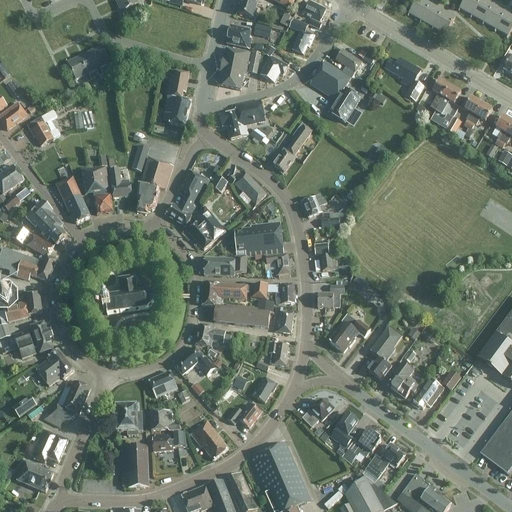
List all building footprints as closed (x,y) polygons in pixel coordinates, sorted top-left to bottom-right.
[(121,13),(139,5),(136,0),(118,0),(116,2),(121,13)] [(295,0),(243,0),(239,15),(252,19),(257,0),(268,0),(290,10),(295,0)] [(422,21),(431,5),(422,0),(417,0),(410,14),(422,21)] [(473,16),(481,0),(465,0),(460,9),(473,16)] [(484,23),(494,7),(482,0),(481,0),(473,16),(484,23)] [(326,11),(309,3),(303,16),(312,21),(310,26),(320,31),(322,26),(320,25),(326,11)] [(4,5),(0,6),(0,21),(10,17),(4,5)] [(434,28),(443,12),(431,5),(422,21),(434,28)] [(133,9),(135,14),(142,11),(140,6),(133,9)] [(496,30),(506,14),(494,7),(484,23),(496,30)] [(446,35),(455,19),(443,12),(434,28),(446,35)] [(509,37),(511,31),(511,17),(506,14),(496,30),(509,37)] [(155,15),(149,36),(162,40),(168,19),(155,15)] [(10,17),(0,21),(0,36),(16,29),(10,17)] [(168,19),(162,40),(175,44),(181,23),(168,19)] [(300,34),(293,51),(304,56),(307,47),(310,49),(315,37),(306,34),(309,27),(293,20),(290,29),(300,34)] [(181,23),(175,44),(188,47),(194,27),(181,23)] [(254,36),(270,40),(272,30),(256,26),(254,36)] [(251,32),(231,27),(227,46),(250,51),(252,40),(250,39),(251,32)] [(34,43),(14,53),(20,65),(40,55),(34,43)] [(99,70),(100,69),(108,66),(111,72),(115,71),(111,63),(111,64),(102,47),(91,52),(99,70)] [(275,51),(268,47),(264,55),(271,59),(275,51)] [(251,55),(226,50),(219,87),(241,91),(244,76),(247,77),(249,67),(250,67),(249,73),(257,74),(261,55),(253,53),(251,64),(250,64),(251,55)] [(103,76),(100,69),(99,70),(91,52),(79,58),(88,75),(89,75),(96,71),(100,78),(103,76)] [(343,73),(352,80),(362,64),(343,52),(336,62),(346,68),(343,73)] [(363,61),(371,66),(375,60),(367,54),(363,61)] [(40,55),(20,65),(26,77),(45,67),(40,55)] [(92,82),(89,75),(88,75),(79,58),(68,64),(76,81),(85,77),(88,83),(92,82)] [(289,68),(272,58),(261,76),(275,84),(280,76),(283,78),(289,68)] [(397,66),(390,62),(385,70),(403,80),(402,83),(411,89),(406,98),(416,103),(424,89),(415,84),(421,73),(400,60),(397,66)] [(361,99),(345,90),(351,80),(325,63),(310,86),(337,103),(329,115),(345,125),(361,99)] [(45,67),(26,77),(31,89),(51,79),(45,67)] [(10,76),(7,71),(2,75),(5,80),(10,76)] [(186,95),(189,75),(172,72),(167,98),(168,98),(165,114),(164,122),(169,123),(169,125),(185,129),(192,104),(182,101),(183,95),(186,95)] [(444,99),(450,87),(439,81),(433,93),(438,96),(444,99)] [(14,83),(8,87),(12,91),(17,87),(14,83)] [(455,105),(461,93),(450,87),(444,99),(450,102),(455,105)] [(373,90),(368,99),(376,104),(377,103),(380,97),(382,96),(373,90)] [(438,96),(430,109),(436,112),(444,99),(438,96)] [(380,97),(377,103),(383,106),(386,101),(381,98),(380,97)] [(444,99),(436,112),(442,116),(450,102),(444,99)] [(468,130),(475,117),(482,105),(472,99),(465,111),(470,114),(466,121),(467,122),(464,127),(468,130)] [(266,123),(261,102),(235,107),(237,113),(220,117),(222,128),(228,127),(231,141),(248,137),(246,128),(266,123)] [(28,117),(18,104),(0,117),(0,121),(8,132),(28,117)] [(486,123),(493,111),(482,105),(475,117),(468,130),(469,130),(472,132),(475,126),(476,127),(481,120),(486,123)] [(416,112),(423,116),(426,110),(419,106),(416,112)] [(54,112),(48,115),(28,127),(34,138),(35,138),(41,148),(54,141),(60,137),(60,135),(58,131),(56,131),(50,134),(45,125),(57,118),(54,112)] [(82,115),(85,131),(94,130),(92,113),(82,115)] [(448,116),(445,120),(440,128),(446,131),(453,119),(448,116)] [(499,148),(502,142),(511,126),(511,122),(503,117),(496,129),(502,132),(498,139),(498,140),(495,146),(499,148)] [(454,120),(447,132),(455,136),(458,131),(462,124),(454,120)] [(165,126),(155,124),(154,134),(163,136),(165,126)] [(274,168),(285,175),(296,159),(294,158),(313,132),(302,125),(293,137),(294,141),(286,152),(284,151),(279,159),(279,160),(274,168)] [(511,138),(511,126),(502,142),(499,148),(503,150),(506,144),(507,145),(511,138)] [(251,137),(261,145),(266,138),(256,130),(251,137)] [(473,133),(472,132),(469,130),(466,135),(464,137),(469,140),(473,133)] [(466,135),(458,131),(455,136),(454,137),(462,142),(466,135)] [(149,151),(139,147),(131,170),(142,173),(149,151)] [(381,147),(374,157),(379,161),(387,152),(381,147)] [(498,150),(492,147),(486,156),(492,160),(498,150)] [(506,167),(511,157),(511,156),(504,152),(498,163),(506,167)] [(369,154),(364,161),(374,169),(379,161),(374,157),(369,154)] [(173,168),(149,159),(141,186),(140,186),(138,201),(140,202),(137,213),(148,216),(148,212),(152,213),(155,211),(160,191),(166,192),(173,168)] [(25,182),(14,167),(0,177),(0,191),(3,196),(25,182)] [(108,178),(107,169),(82,172),(85,196),(94,195),(97,217),(113,215),(111,195),(110,189),(108,189),(107,178),(108,178)] [(121,183),(120,170),(110,171),(114,200),(133,198),(131,186),(130,187),(130,182),(121,183)] [(166,217),(186,229),(192,217),(191,217),(210,182),(188,172),(178,191),(183,199),(184,199),(179,209),(173,206),(166,217)] [(267,196),(246,175),(235,186),(242,194),(243,193),(256,206),(267,196)] [(228,183),(232,186),(238,180),(233,176),(228,183)] [(228,184),(217,178),(211,189),(221,195),(228,184)] [(71,213),(77,225),(91,219),(73,179),(57,186),(69,214),(71,213)] [(321,196),(316,198),(302,204),(309,220),(322,214),(320,209),(327,206),(325,200),(323,201),(321,196)] [(20,204),(15,198),(3,207),(8,213),(20,204)] [(51,240),(58,247),(67,238),(60,231),(63,228),(51,215),(53,213),(43,204),(27,220),(36,230),(38,228),(46,236),(44,238),(48,243),(51,240)] [(226,233),(205,209),(193,219),(197,224),(187,232),(204,252),(226,233)] [(8,218),(0,212),(0,221),(4,224),(8,218)] [(322,221),(322,230),(340,229),(348,219),(341,214),(336,220),(322,221)] [(284,255),(281,224),(251,227),(251,230),(242,231),(243,233),(235,234),(237,253),(245,252),(246,258),(284,255)] [(32,236),(28,234),(19,228),(12,240),(23,245),(46,258),(48,259),(49,258),(54,249),(32,236)] [(329,256),(328,245),(315,247),(316,257),(329,256)] [(48,259),(46,258),(44,263),(3,250),(0,259),(0,269),(11,273),(10,276),(29,282),(31,277),(37,279),(48,284),(57,261),(49,258),(48,259)] [(275,266),(277,277),(291,276),(288,256),(266,259),(267,267),(275,266)] [(323,273),(334,271),(332,257),(321,259),(323,273)] [(246,275),(248,258),(236,259),(235,261),(205,260),(204,277),(235,278),(235,274),(246,275)] [(354,282),(360,286),(364,281),(358,277),(354,282)] [(138,294),(136,279),(119,281),(120,284),(121,296),(105,299),(105,300),(106,304),(103,304),(103,308),(104,312),(107,311),(107,315),(107,316),(108,316),(146,311),(148,310),(154,305),(153,305),(154,305),(154,304),(153,297),(152,296),(145,293),(144,293),(138,294)] [(246,301),(248,288),(204,284),(202,307),(216,309),(220,310),(220,309),(221,299),(246,301)] [(295,306),(294,285),(279,286),(279,296),(276,296),(277,306),(280,306),(295,306)] [(254,301),(267,302),(268,286),(255,286),(254,301)] [(345,297),(345,287),(331,287),(331,297),(318,297),(318,310),(340,310),(340,300),(341,300),(340,297),(345,297)] [(0,307),(1,309),(8,308),(13,302),(13,296),(9,291),(1,291),(0,292),(0,291),(0,307)] [(42,315),(40,294),(27,296),(28,303),(19,305),(19,307),(5,311),(8,323),(9,323),(30,318),(30,316),(42,315)] [(273,316),(274,304),(259,302),(258,310),(255,310),(253,328),(268,330),(270,316),(273,316)] [(230,326),(232,307),(226,307),(226,310),(220,309),(220,310),(216,309),(214,324),(230,326)] [(241,327),(244,309),(232,307),(230,326),(241,327)] [(253,328),(255,310),(244,309),(241,327),(253,328)] [(273,333),(291,336),(294,316),(283,314),(283,310),(277,309),(273,333)] [(478,359),(477,360),(478,360),(511,386),(511,385),(511,313),(478,359)] [(359,322),(357,324),(348,317),(343,323),(345,324),(330,343),(329,344),(330,345),(331,344),(344,354),(349,348),(350,349),(356,341),(354,341),(359,335),(365,340),(371,331),(359,322)] [(54,351),(50,341),(54,340),(51,332),(47,333),(44,324),(31,329),(35,340),(31,341),(28,333),(14,338),(22,360),(36,355),(35,350),(38,349),(41,355),(54,351)] [(0,341),(12,337),(8,326),(0,328),(0,341)] [(230,345),(231,337),(226,336),(226,334),(214,332),(215,329),(199,327),(195,346),(211,349),(212,343),(224,345),(224,344),(230,345)] [(402,339),(389,329),(370,353),(379,359),(374,365),(373,365),(368,372),(381,382),(392,369),(386,364),(390,359),(388,358),(402,339)] [(420,335),(414,330),(408,337),(415,342),(420,335)] [(270,366),(286,368),(289,355),(288,355),(289,346),(271,344),(270,355),(272,355),(270,366)] [(204,359),(196,349),(174,367),(183,378),(197,366),(207,377),(215,370),(205,358),(204,359)] [(49,361),(36,371),(49,389),(62,379),(64,381),(75,373),(59,352),(48,361),(49,361)] [(416,356),(411,352),(404,360),(410,365),(416,356)] [(468,360),(463,366),(469,370),(473,364),(468,360)] [(256,369),(267,374),(270,368),(259,363),(256,369)] [(414,372),(403,364),(394,376),(399,380),(391,390),(398,395),(405,400),(411,392),(414,395),(420,387),(418,385),(417,385),(409,379),(414,372)] [(178,390),(170,374),(149,383),(156,399),(178,390)] [(19,386),(29,379),(27,375),(16,382),(19,386)] [(454,391),(463,382),(457,377),(449,386),(454,391)] [(238,378),(234,387),(241,391),(245,382),(238,378)] [(255,399),(265,405),(271,395),(273,395),(278,387),(264,379),(257,390),(260,392),(255,399)] [(427,406),(431,409),(444,390),(431,380),(424,390),(413,406),(418,409),(419,409),(420,410),(421,409),(423,411),(427,406)] [(85,385),(77,382),(77,384),(75,383),(62,409),(52,404),(43,421),(59,429),(62,423),(69,427),(75,415),(79,417),(91,390),(84,387),(85,385)] [(196,385),(191,389),(199,398),(205,393),(197,384),(196,385)] [(178,397),(182,405),(191,401),(186,393),(178,397)] [(23,417),(37,407),(29,396),(15,407),(23,417)] [(329,402),(316,402),(316,405),(309,411),(310,412),(302,420),(312,430),(320,422),(322,424),(335,411),(329,405),(329,402)] [(118,425),(118,430),(117,432),(118,434),(119,435),(121,435),(122,434),(128,434),(129,438),(138,438),(138,434),(143,433),(142,415),(137,415),(137,406),(127,406),(127,409),(121,409),(119,408),(118,408),(117,410),(116,411),(117,413),(117,418),(116,418),(117,425),(118,425)] [(210,410),(214,414),(219,409),(215,406),(210,410)] [(239,422),(249,430),(262,415),(251,406),(244,415),(237,409),(227,421),(235,427),(239,422)] [(172,425),(171,412),(151,414),(152,432),(168,431),(170,432),(178,431),(177,425),(172,425)] [(511,414),(481,456),(508,476),(511,469),(511,414)] [(338,430),(331,439),(341,446),(339,448),(340,450),(337,454),(342,459),(351,447),(349,446),(353,440),(348,437),(359,423),(350,417),(349,418),(346,416),(336,428),(338,430)] [(203,449),(214,463),(229,451),(207,423),(191,436),(202,449),(203,449)] [(59,464),(68,442),(43,431),(37,444),(40,445),(37,453),(31,450),(28,457),(45,465),(48,460),(59,464)] [(381,440),(376,436),(376,435),(370,431),(364,439),(364,438),(362,440),(359,445),(360,446),(358,449),(353,445),(351,447),(342,459),(349,465),(352,467),(360,455),(366,459),(371,454),(372,455),(376,450),(376,451),(377,449),(377,448),(381,443),(380,442),(381,440)] [(320,440),(325,445),(331,436),(327,433),(320,440)] [(186,448),(185,434),(155,437),(155,439),(153,439),(154,454),(173,453),(173,449),(186,448)] [(311,503),(285,443),(250,459),(273,511),(299,511),(298,508),(311,503)] [(130,448),(130,445),(121,445),(123,489),(129,488),(129,490),(149,489),(147,447),(130,448)] [(400,453),(393,448),(389,448),(386,453),(386,454),(381,461),(376,457),(365,472),(378,481),(390,465),(396,470),(405,458),(399,453),(400,453)] [(54,475),(26,463),(18,482),(46,494),(54,475)] [(13,476),(8,471),(1,479),(7,483),(13,476)] [(225,481),(238,511),(254,511),(258,511),(241,474),(225,481)] [(431,488),(424,483),(424,482),(422,480),(416,476),(402,495),(421,509),(418,511),(447,511),(451,507),(450,507),(450,508),(432,495),(436,490),(432,488),(431,488)] [(350,505),(340,510),(341,511),(340,511),(386,511),(398,506),(383,494),(374,486),(365,478),(345,497),(350,505)] [(234,511),(223,482),(207,488),(207,487),(188,495),(187,494),(184,495),(183,497),(182,497),(187,511),(204,511),(214,508),(215,511),(234,511)]
